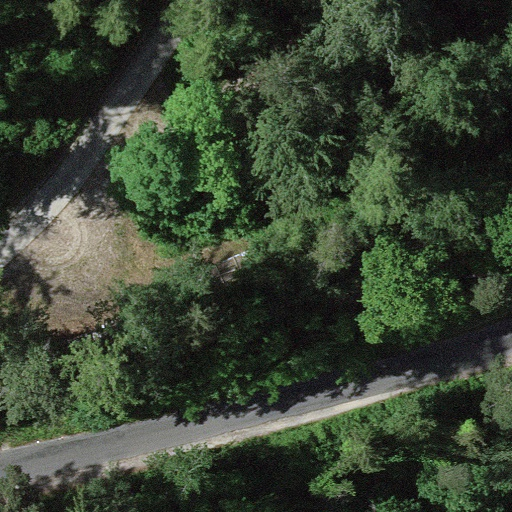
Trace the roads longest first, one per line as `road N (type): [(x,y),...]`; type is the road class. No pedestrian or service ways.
road 1 (track): [(0,257),(185,237),(399,182),(511,136)]
road 2 (tertiary): [(0,468),(368,387),(511,339)]
road 3 (track): [(0,252),(63,188),(188,0)]
road 4 (track): [(350,0),(191,117),(85,158)]
